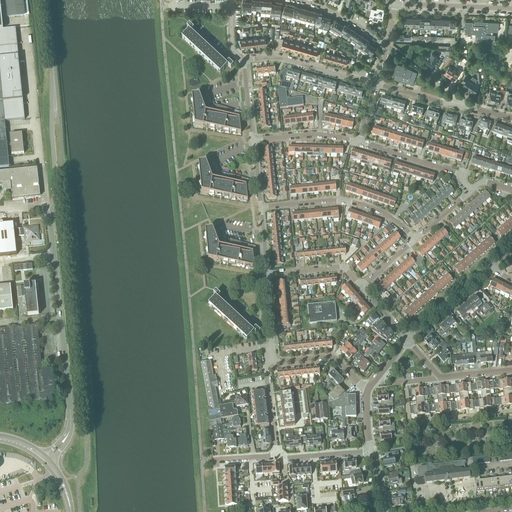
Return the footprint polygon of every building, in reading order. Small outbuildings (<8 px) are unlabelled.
[(22,0),(6,2),(8,18),(23,16),(22,0)] [(357,0),(357,1),(364,2),(364,1),(367,2),(365,9),(371,10),(372,8),(373,4),(373,0),(372,0),(357,0)] [(377,7),(376,9),(372,8),(371,10),(369,17),(373,18),(372,20),(377,21),(378,18),(382,19),(385,9),(383,8),(381,7),(381,8),(377,7)] [(333,30),(335,31),(335,30),(339,24),(336,21),(330,29),(333,30)] [(472,22),(466,22),(465,22),(465,26),(464,34),(476,34),(476,38),(483,38),(484,32),(484,22),(472,21),(472,22)] [(499,23),(484,22),(484,32),(484,37),(487,38),(487,42),(495,43),(495,35),(493,35),(493,31),(498,31),(499,23)] [(338,34),(340,32),(344,27),(343,27),(339,24),(335,30),(335,31),(336,33),(338,34)] [(340,32),(344,35),(349,27),(345,25),(343,27),(344,27),(340,32)] [(187,28),(190,31),(182,39),(220,75),(228,66),(231,69),(233,66),(231,64),(230,64),(229,62),(226,66),(191,33),(194,30),(189,26),(187,28)] [(344,35),(348,38),(353,30),(349,27),(344,35)] [(0,51),(18,50),(16,29),(3,31),(0,31),(0,51)] [(348,38),(352,40),(357,33),(353,30),(348,38)] [(352,40),(355,43),(361,35),(357,33),(352,40)] [(355,43),(360,46),(365,38),(361,35),(355,43)] [(449,37),(448,37),(449,40),(451,42),(451,45),(457,45),(457,41),(455,40),(455,37),(453,38),(453,37),(449,37)] [(365,38),(360,46),(358,47),(362,50),(367,43),(369,41),(365,38)] [(295,43),(289,41),(287,48),(286,49),(292,51),(293,50),(295,43)] [(301,45),(295,43),(293,50),(292,51),(298,52),(299,51),(301,45)] [(371,46),(367,43),(362,50),(366,53),(370,48),(371,46)] [(307,47),(301,45),(299,51),(298,52),(305,54),(305,53),(307,47)] [(375,48),(371,46),(370,48),(366,53),(365,56),(370,59),(372,57),(370,56),(375,48)] [(313,48),(307,47),(305,53),(305,54),(311,56),(313,48)] [(319,50),(313,48),(311,56),(316,58),(319,50)] [(0,142),(7,142),(5,121),(25,119),(18,50),(0,51),(0,78),(2,102),(0,102),(0,142)] [(437,58),(432,55),(430,58),(430,57),(426,62),(432,66),(434,63),(436,65),(435,66),(438,68),(442,62),(445,63),(449,56),(450,51),(446,51),(446,54),(443,59),(440,58),(439,59),(438,60),(437,59),(437,58)] [(350,60),(342,58),(341,65),(346,66),(347,63),(349,64),(350,60)] [(444,73),(449,76),(457,65),(456,65),(458,62),(456,60),(451,68),(449,66),(444,73)] [(412,69),(395,62),(392,67),(391,73),(396,75),(394,79),(400,81),(399,82),(402,83),(402,82),(413,85),(417,73),(412,71),(412,69)] [(457,65),(449,76),(455,80),(459,73),(455,71),(460,64),(458,63),(457,65)] [(281,87),(290,90),(295,73),(292,72),(292,71),(290,71),(289,71),(285,70),(279,77),(281,87)] [(295,80),(299,81),(300,77),(301,75),(300,74),(298,73),(297,74),(295,73),(291,84),(290,90),(293,91),(295,85),(294,84),(295,80)] [(468,78),(465,76),(465,77),(462,82),(464,84),(463,86),(464,86),(463,86),(472,92),(473,92),(474,92),(477,86),(475,85),(477,83),(475,82),(476,80),(472,77),(469,81),(467,80),(468,78)] [(320,80),(314,79),(312,85),(311,87),(311,90),(313,90),(314,86),(318,87),(320,80)] [(320,80),(318,87),(317,89),(320,90),(320,92),(322,93),(326,82),(320,80)] [(331,83),(326,82),(322,93),(324,94),(325,93),(324,93),(326,89),(329,90),(331,83)] [(280,108),(303,105),(303,101),(306,101),(305,99),(303,99),(303,97),(289,99),(289,97),(287,97),(286,89),(278,86),(280,108)] [(340,93),(344,94),(346,87),(340,86),(338,92),(337,95),(339,96),(340,93)] [(357,91),(352,89),(348,101),(350,101),(351,100),(352,96),(355,97),(356,96),(357,91)] [(496,91),(493,103),(498,104),(498,103),(500,103),(501,99),(504,99),(506,90),(501,89),(501,91),(497,90),(496,91)] [(496,91),(490,90),(488,100),(490,101),(489,102),(493,103),(496,91)] [(355,97),(355,98),(359,98),(358,100),(358,101),(358,102),(360,102),(361,101),(364,101),(364,96),(362,96),(363,92),(357,91),(356,96),(355,97)] [(200,96),(192,97),(193,103),(195,103),(195,107),(193,107),(194,118),(196,118),(196,122),(195,122),(195,126),(241,134),(240,119),(237,118),(237,120),(220,118),(220,116),(207,114),(200,96)] [(379,101),(377,107),(382,109),(383,106),(386,107),(389,99),(386,98),(385,98),(383,98),(381,101),(379,101)] [(386,107),(392,109),(394,101),(392,100),(391,100),(389,99),(386,107)] [(392,109),(398,110),(400,102),(397,101),(397,102),(394,101),(392,109)] [(400,115),(403,116),(406,105),(403,104),(403,103),(400,102),(398,110),(401,111),(400,115)] [(419,116),(422,117),(424,109),(419,107),(415,120),(417,121),(419,116)] [(429,119),(432,120),(434,112),(429,110),(426,122),(425,121),(425,124),(428,124),(428,122),(429,119)] [(344,116),(338,115),(338,118),(336,125),(342,127),(344,116)] [(445,124),(449,125),(451,115),(447,115),(447,116),(444,116),(443,124),(442,127),(444,127),(445,124)] [(468,121),(462,119),(459,130),(461,131),(462,127),(466,128),(468,121)] [(486,122),(483,121),(482,121),(480,120),(477,127),(475,133),(477,134),(479,128),(483,130),(486,122)] [(485,136),(487,137),(491,124),(490,124),(489,123),(486,122),(483,130),(486,131),(485,136)] [(502,137),(505,129),(500,127),(497,135),(496,137),(498,138),(501,139),(502,137)] [(502,137),(507,139),(510,131),(505,129),(502,137)] [(10,144),(7,144),(7,146),(11,146),(11,155),(24,154),(22,133),(9,135),(10,144)] [(414,136),(411,135),(410,138),(408,137),(405,145),(411,146),(414,136)] [(0,167),(9,167),(7,146),(7,144),(7,142),(0,142),(0,167)] [(436,143),(431,142),(428,152),(433,153),(436,146),(436,143)] [(369,155),(364,154),(362,161),(361,163),(366,165),(369,155)] [(375,157),(369,155),(366,165),(369,166),(369,163),(373,164),(375,157)] [(381,159),(375,157),(373,164),(372,167),(378,168),(378,166),(381,159)] [(480,160),(474,158),(471,165),(478,167),(478,166),(480,160)] [(392,162),(386,160),(384,168),(383,170),(389,172),(392,162)] [(483,167),(483,168),(489,170),(492,163),(485,161),(483,167)] [(489,170),(490,171),(495,172),(497,165),(498,163),(492,161),(492,163),(489,170)] [(202,193),(248,201),(246,186),(244,185),(244,187),(226,184),(227,183),(214,180),(206,163),(199,164),(200,170),(201,170),(202,174),(200,174),(201,185),(203,185),(203,189),(202,189),(202,193)] [(402,165),(396,163),(393,173),(399,175),(400,172),(400,171),(402,165)] [(503,167),(501,174),(507,176),(509,169),(503,167)] [(9,171),(0,171),(0,184),(3,185),(3,189),(7,192),(11,192),(12,200),(40,197),(37,169),(9,171)] [(354,186),(348,184),(345,191),(351,193),(354,186)] [(356,195),(362,197),(365,187),(363,186),(362,189),(359,188),(357,195),(356,195)] [(445,190),(447,193),(450,195),(454,192),(449,186),(445,190)] [(441,194),(446,199),(450,195),(447,193),(445,190),(441,193),(441,194)] [(485,192),(481,196),(486,202),(490,198),(485,192)] [(375,194),(372,201),(378,202),(380,196),(381,195),(375,193),(375,194)] [(437,198),(442,203),(446,199),(441,194),(441,193),(436,197),(437,198)] [(380,196),(378,202),(383,204),(386,197),(381,195),(380,196)] [(482,206),(486,202),(481,196),(477,200),(482,206)] [(386,197),(383,204),(389,206),(391,200),(391,199),(386,197)] [(433,201),(437,207),(442,203),(437,198),(436,197),(432,201),(433,201)] [(478,209),(482,206),(477,200),(472,203),(473,204),(478,209)] [(429,206),(433,211),(437,207),(433,201),(432,201),(428,205),(429,206)] [(473,213),(478,209),(473,204),(472,203),(468,208),(469,209),(473,213)] [(424,209),(428,214),(433,211),(429,206),(428,205),(423,209),(424,209)] [(469,209),(468,208),(463,211),(468,217),(473,213),(469,209)] [(423,218),(424,218),(428,214),(424,209),(423,209),(419,212),(423,218)] [(346,218),(352,220),(355,213),(355,212),(349,210),(346,218)] [(468,217),(463,211),(459,215),(464,221),(468,217)] [(419,212),(414,216),(419,221),(419,222),(424,218),(423,218),(419,212)] [(459,225),(464,221),(459,215),(454,219),(455,220),(459,225)] [(363,223),(368,225),(370,220),(371,218),(365,216),(365,218),(363,223)] [(408,217),(404,221),(408,226),(412,223),(415,226),(419,222),(419,221),(414,216),(410,220),(408,217)] [(455,229),(459,225),(455,220),(454,219),(450,223),(455,229)] [(503,226),(501,228),(506,234),(511,230),(506,224),(505,223),(502,225),(503,226)] [(0,256),(17,255),(14,224),(0,225),(0,256)] [(38,227),(20,229),(21,237),(26,236),(27,241),(32,241),(32,242),(39,241),(38,227)] [(499,230),(496,232),(502,238),(506,234),(501,228),(500,227),(498,229),(499,230)] [(438,233),(444,239),(448,235),(443,229),(438,233)] [(208,256),(209,260),(255,268),(253,253),(250,252),(250,254),(233,252),(233,250),(220,248),(220,247),(219,247),(213,230),(206,231),(206,237),(208,237),(208,241),(207,241),(208,252),(209,252),(210,256),(208,256)] [(392,237),(397,242),(401,239),(396,233),(392,236),(392,237)] [(434,237),(439,243),(444,239),(438,233),(434,237)] [(389,240),(393,245),(397,242),(392,237),(392,236),(388,240),(389,240)] [(434,237),(429,241),(434,247),(439,243),(434,237)] [(488,240),(486,241),(491,247),(495,244),(489,237),(487,239),(488,240)] [(388,249),(389,249),(393,245),(389,240),(388,240),(383,244),(384,245),(388,249)] [(425,245),(430,251),(434,247),(429,241),(425,245)] [(484,243),(481,245),(486,251),(491,247),(486,241),(485,241),(483,242),(484,243)] [(384,253),(385,253),(388,249),(384,245),(383,244),(379,247),(383,252),(384,253)] [(479,247),(477,249),(482,255),(486,251),(481,245),(480,244),(478,246),(479,247)] [(425,245),(421,248),(426,254),(430,251),(425,245)] [(379,247),(375,251),(379,256),(380,257),(384,253),(383,252),(379,247)] [(422,257),(426,254),(421,248),(417,252),(420,256),(417,259),(421,264),(425,260),(422,257)] [(475,251),(472,253),(478,259),(482,255),(477,249),(476,248),(474,250),(475,251)] [(375,251),(370,255),(375,260),(376,261),(380,257),(379,256),(375,251)] [(470,255),(468,257),(473,263),(478,259),(472,253),(471,252),(469,254),(470,255)] [(370,255),(366,259),(371,265),(376,261),(375,260),(370,255)] [(466,259),(464,261),(469,267),(473,263),(468,257),(467,256),(465,258),(466,259)] [(421,264),(417,259),(413,262),(410,258),(405,262),(411,268),(415,264),(417,267),(421,264)] [(366,259),(361,263),(366,268),(366,269),(371,265),(366,259)] [(461,263),(459,265),(464,271),(469,267),(464,261),(463,260),(460,262),(461,263)] [(411,268),(405,262),(401,266),(406,272),(411,268)] [(361,263),(357,267),(362,273),(366,269),(366,268),(361,263)] [(457,267),(454,269),(459,275),(464,271),(459,265),(459,264),(456,266),(457,267)] [(406,272),(401,266),(397,270),(401,275),(402,276),(406,272)] [(398,279),(402,276),(401,275),(397,270),(392,273),(393,274),(398,279)] [(393,274),(392,273),(388,277),(393,282),(393,283),(398,279),(393,274)] [(446,277),(444,278),(449,284),(453,281),(447,274),(445,276),(446,277)] [(393,282),(388,277),(384,281),(388,286),(389,287),(393,283),(393,282)] [(441,280),(439,282),(444,288),(449,284),(444,278),(442,277),(440,279),(441,280)] [(498,282),(494,279),(490,286),(495,289),(498,282)] [(388,286),(384,281),(380,285),(384,290),(385,291),(389,287),(388,286)] [(437,285),(435,286),(440,292),(444,288),(439,282),(438,281),(436,284),(437,285)] [(503,284),(498,282),(495,289),(495,290),(499,293),(500,292),(500,291),(503,284)] [(36,284),(24,286),(25,293),(26,293),(26,298),(26,299),(27,304),(28,309),(27,309),(28,309),(28,314),(28,315),(28,316),(38,316),(38,314),(38,313),(37,308),(36,303),(37,303),(36,303),(36,298),(36,297),(35,292),(36,292),(35,289),(38,288),(38,292),(39,292),(38,285),(36,285),(36,284)] [(347,284),(341,289),(345,293),(350,289),(351,288),(347,284)] [(508,287),(503,284),(500,291),(500,292),(504,294),(508,287)] [(384,290),(380,285),(375,288),(381,294),(385,291),(384,290)] [(432,288),(430,290),(435,296),(440,292),(435,286),(434,285),(431,287),(432,288)] [(351,288),(345,293),(349,298),(354,293),(355,292),(351,288)] [(428,292),(426,294),(431,300),(435,296),(430,290),(429,289),(427,291),(428,292)] [(220,296),(216,292),(214,294),(217,297),(209,305),(247,341),(255,332),(258,335),(260,333),(256,328),(252,332),(217,299),(220,296)] [(354,293),(349,298),(353,302),(359,297),(355,292),(354,293)] [(423,296),(421,298),(426,304),(431,300),(426,294),(425,293),(423,295),(423,296)] [(475,296),(470,300),(477,307),(477,308),(482,304),(475,296)] [(359,297),(353,302),(357,307),(363,302),(359,297)] [(417,302),(422,308),(426,304),(421,298),(420,297),(418,299),(419,300),(417,302)] [(470,300),(466,304),(471,310),(472,312),(477,307),(470,300)] [(414,304),(413,306),(418,312),(422,308),(417,302),(416,301),(413,303),(414,304)] [(363,302),(357,307),(361,311),(367,306),(363,302)] [(335,303),(308,306),(309,324),(337,322),(335,303)] [(410,308),(408,310),(413,316),(418,312),(413,306),(412,304),(409,307),(410,308)] [(471,310),(466,304),(461,308),(466,314),(471,310)] [(367,306),(361,311),(364,315),(370,310),(367,306)] [(468,316),(466,314),(461,308),(457,312),(464,320),(468,316)] [(406,312),(403,314),(408,320),(413,316),(408,310),(407,309),(405,310),(406,312)] [(379,320),(374,314),(368,320),(366,322),(370,327),(372,325),(373,324),(379,320)] [(451,318),(445,322),(450,328),(455,323),(457,325),(461,322),(457,318),(455,319),(455,318),(453,320),(451,318)] [(465,321),(462,323),(468,329),(470,327),(465,321)] [(386,328),(381,322),(376,326),(374,327),(371,330),(379,337),(381,338),(387,343),(394,335),(387,330),(386,328)] [(450,328),(445,322),(440,327),(442,330),(439,334),(442,337),(443,336),(445,338),(448,335),(447,334),(449,332),(449,331),(451,329),(450,328)] [(365,332),(362,329),(358,332),(363,338),(366,335),(371,330),(374,327),(372,325),(370,327),(365,332)] [(435,340),(433,341),(429,336),(424,341),(425,342),(424,342),(426,344),(428,346),(429,345),(434,350),(440,345),(435,340)] [(381,350),(385,346),(382,343),(384,341),(381,338),(379,337),(373,344),(379,349),(381,350)] [(341,350),(345,355),(352,349),(356,345),(354,343),(352,345),(347,340),(343,344),(345,346),(341,350)] [(468,365),(474,364),(474,362),(477,362),(475,343),(472,343),(473,347),(472,347),(473,355),(467,356),(468,365)] [(438,357),(444,364),(449,360),(448,359),(447,357),(450,355),(449,354),(446,350),(449,347),(448,347),(448,346),(445,346),(440,351),(442,353),(438,357)] [(377,355),(381,350),(379,349),(376,347),(373,351),(377,355)] [(345,355),(350,360),(356,353),(352,349),(345,355)] [(377,355),(373,351),(369,349),(365,354),(364,356),(369,360),(371,358),(374,360),(377,355)] [(480,361),(481,364),(487,363),(485,352),(476,353),(477,362),(480,361)] [(255,355),(248,356),(248,357),(244,358),(244,362),(248,361),(249,364),(256,363),(255,355)] [(363,360),(364,358),(365,358),(360,355),(356,359),(361,363),(357,367),(364,372),(370,365),(363,360)] [(461,355),(452,356),(453,364),(456,364),(456,366),(462,366),(461,355)] [(211,361),(201,363),(209,407),(207,407),(209,416),(208,417),(210,426),(222,425),(215,384),(218,384),(217,378),(216,378),(216,375),(213,376),(211,361)] [(256,363),(249,364),(249,367),(245,367),(245,371),(250,370),(250,372),(257,371),(256,363)] [(339,376),(333,371),(328,376),(332,379),(330,381),(332,383),(330,384),(330,385),(339,376)] [(344,381),(339,376),(330,385),(332,386),(336,383),(339,386),(344,381)] [(503,389),(503,393),(508,393),(506,380),(503,380),(498,380),(499,382),(496,382),(496,389),(499,389),(499,390),(503,389)] [(493,389),(496,389),(496,382),(493,382),(493,381),(488,381),(488,382),(485,382),(486,395),(490,395),(490,391),(493,390),(493,389)] [(481,395),(486,395),(485,382),(481,383),(481,382),(477,382),(477,384),(474,384),(474,391),(477,391),(478,392),(481,392),(481,395)] [(471,392),(474,391),(474,384),(471,385),(471,383),(466,384),(463,385),(464,397),(468,397),(468,393),(472,392),(471,392)] [(459,398),(464,397),(463,385),(461,385),(459,385),(459,384),(455,385),(455,386),(452,387),(453,394),(455,393),(456,394),(459,394),(459,398)] [(450,394),(453,394),(452,387),(449,387),(449,385),(444,386),(441,387),(442,400),(447,399),(446,395),(450,395),(450,394)] [(338,387),(328,396),(329,397),(328,397),(328,399),(328,403),(331,403),(339,399),(345,394),(338,387)] [(442,400),(441,387),(437,387),(433,387),(433,389),(430,389),(431,396),(434,396),(437,396),(438,400),(442,400)] [(431,396),(430,389),(427,389),(427,388),(422,388),(422,389),(419,389),(420,402),(425,401),(424,397),(428,397),(428,396),(431,396)] [(420,402),(419,389),(415,389),(411,389),(411,391),(408,391),(409,398),(412,398),(412,399),(415,398),(416,402),(420,402)] [(253,418),(254,422),(255,422),(256,427),(260,427),(262,426),(263,427),(269,426),(265,392),(252,394),(252,399),(251,399),(251,403),(253,403),(255,418),(253,418)] [(381,402),(381,405),(393,404),(393,399),(389,399),(388,394),(386,394),(386,393),(386,392),(384,392),(382,393),(382,395),(377,395),(377,394),(376,396),(376,397),(377,398),(378,402),(381,402)] [(240,393),(237,394),(237,397),(230,398),(230,401),(236,400),(237,407),(243,406),(242,399),(241,399),(241,396),(240,393)] [(291,393),(280,394),(284,426),(295,425),(291,393)] [(509,405),(508,393),(503,393),(504,397),(500,398),(497,399),(498,406),(501,405),(501,407),(506,406),(509,405)] [(331,403),(328,403),(328,408),(343,408),(356,408),(356,396),(347,396),(345,394),(339,399),(331,403)] [(484,408),(487,408),(486,395),(481,395),(482,399),(478,400),(478,401),(475,401),(476,408),(479,408),(479,409),(481,409),(484,409),(484,408)] [(498,406),(497,399),(494,399),(494,398),(491,399),(490,395),(486,395),(487,408),(491,407),(491,408),(495,407),(495,406),(498,406)] [(462,410),(465,410),(464,397),(459,398),(460,402),(456,402),(457,403),(454,403),(454,410),(457,410),(457,411),(462,411),(462,410)] [(473,408),(476,408),(475,401),(472,401),(472,400),(469,401),(468,397),(464,397),(465,410),(469,410),(473,410),(473,408)] [(451,410),(454,410),(454,403),(451,404),(450,403),(447,403),(447,399),(442,400),(443,412),(447,412),(451,412),(451,410)] [(443,412),(442,400),(438,400),(438,404),(433,405),(432,405),(432,406),(432,412),(435,412),(435,414),(440,413),(443,412)] [(420,402),(421,414),(425,414),(425,415),(429,414),(429,413),(432,412),(432,406),(429,406),(428,405),(425,405),(425,401),(420,402)] [(421,414),(420,402),(416,402),(416,406),(413,407),(413,408),(410,408),(410,415),(413,414),(414,416),(418,415),(421,414)] [(377,415),(378,416),(389,415),(393,415),(393,410),(393,404),(381,405),(381,408),(378,408),(378,413),(377,413),(377,415)] [(233,405),(219,407),(221,420),(238,417),(237,411),(236,411),(234,411),(233,405)] [(311,406),(313,422),(320,421),(319,405),(311,406)] [(319,405),(320,421),(328,421),(328,420),(326,405),(319,405)] [(356,408),(343,408),(343,417),(336,417),(336,421),(343,420),(347,420),(348,420),(348,417),(356,417),(356,408)] [(382,428),(383,431),(395,430),(394,424),(390,424),(390,420),(378,421),(378,420),(378,422),(378,423),(379,423),(380,428),(382,428)] [(222,425),(209,427),(212,447),(216,446),(215,441),(224,440),(224,438),(223,435),(223,431),(222,426),(222,425)] [(260,427),(262,440),(271,439),(270,435),(269,432),(270,432),(269,426),(263,427),(262,426),(260,427)] [(332,441),(338,441),(338,428),(328,429),(328,437),(332,436),(332,441)] [(355,439),(354,434),(357,434),(356,428),(348,428),(348,439),(355,439)] [(230,430),(223,431),(223,435),(224,438),(227,438),(228,449),(229,449),(230,449),(231,449),(232,448),(231,437),(230,430)] [(395,430),(383,431),(383,434),(380,434),(381,439),(379,439),(380,441),(380,442),(381,442),(385,441),(386,443),(388,443),(390,443),(390,442),(390,441),(392,440),(391,436),(395,435),(395,430)] [(313,437),(314,446),(321,445),(321,442),(324,442),(323,433),(316,434),(317,437),(313,437)] [(293,434),(289,435),(289,438),(286,438),(287,448),(294,448),(293,436),(293,434)] [(302,436),(303,436),(303,443),(306,443),(306,447),(314,446),(313,437),(309,438),(309,435),(302,435),(302,436)] [(303,436),(302,436),(293,436),(294,448),(301,447),(301,443),(303,443),(303,436)] [(398,452),(387,454),(388,458),(386,459),(383,459),(384,467),(387,466),(388,467),(392,467),(392,465),(395,465),(394,458),(398,457),(398,452)] [(356,461),(344,462),(345,469),(345,470),(349,470),(349,469),(356,468),(356,461)] [(466,471),(464,461),(427,465),(427,466),(420,467),(418,468),(417,470),(417,471),(418,477),(414,478),(415,480),(415,482),(416,484),(417,485),(418,486),(424,485),(425,484),(445,482),(445,483),(451,482),(451,481),(470,479),(470,478),(473,478),(472,470),(466,471)] [(336,463),(328,464),(329,473),(337,473),(336,463)] [(321,470),(320,470),(320,473),(321,473),(321,474),(329,473),(328,464),(321,464),(321,470)] [(355,475),(350,476),(352,483),(355,483),(355,485),(364,483),(360,470),(354,472),(355,475)] [(389,482),(390,486),(403,484),(402,479),(398,479),(398,476),(401,476),(401,472),(391,474),(392,477),(388,478),(388,482),(389,482)] [(480,491),(484,491),(483,481),(480,481),(480,478),(478,478),(479,484),(476,484),(477,491),(480,491)] [(345,502),(345,511),(355,511),(355,501),(352,501),(351,495),(345,496),(346,502),(345,502)] [(403,495),(391,497),(393,504),(397,504),(398,507),(404,506),(403,503),(404,503),(404,502),(403,495)]
